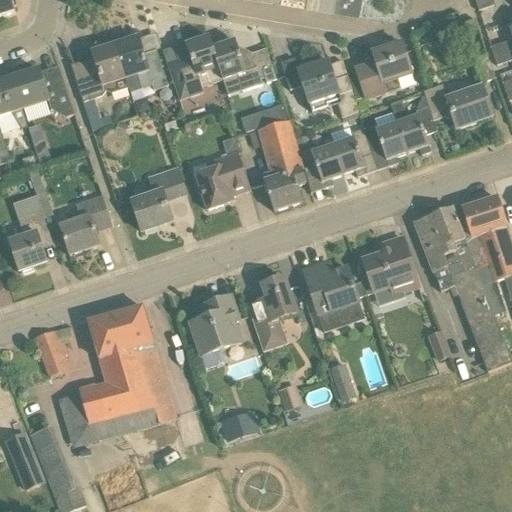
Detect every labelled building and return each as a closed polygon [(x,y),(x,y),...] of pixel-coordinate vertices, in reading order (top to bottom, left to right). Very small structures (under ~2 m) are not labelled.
[(11,0),(0,0),(0,18),(16,14),(11,0)] [(491,0),(486,0),(476,3),(479,13),(494,8),(491,0)] [(476,21),(462,26),(465,36),(479,31),(476,21)] [(214,50),(210,39),(187,46),(187,48),(175,52),(180,66),(169,70),(181,102),(191,99),(204,95),(202,89),(224,82),(220,72),(214,50)] [(157,52),(144,57),(138,40),(116,47),(127,81),(138,78),(142,91),(155,87),(153,82),(166,78),(157,52)] [(220,72),(224,82),(224,83),(239,79),(244,94),(279,82),(268,50),(253,55),(241,59),(236,43),(214,50),(220,72)] [(506,43),(491,48),(494,58),(510,53),(506,43)] [(358,71),(357,71),(356,69),(347,72),(358,100),(366,97),(368,102),(401,91),(398,83),(413,78),(403,46),(373,56),(376,65),(358,71)] [(75,77),(76,79),(75,79),(84,105),(103,98),(107,93),(113,96),(130,90),(127,82),(127,81),(116,47),(93,55),(98,71),(77,78),(77,77),(75,77)] [(511,59),(510,53),(494,58),(498,68),(511,62),(511,59)] [(488,56),(471,61),(480,87),(496,81),(488,56)] [(343,63),(330,67),(329,63),(300,73),(296,60),(281,65),(291,92),(304,88),(313,114),(338,106),(343,120),(346,119),(361,114),(346,72),(347,72),(343,63)] [(13,81),(28,129),(29,129),(23,112),(49,103),(52,111),(66,120),(75,117),(59,69),(41,75),(40,72),(13,81)] [(13,81),(0,84),(0,119),(16,114),(22,131),(28,129),(13,81)] [(511,81),(503,85),(507,94),(511,92),(511,81)] [(444,87),(424,94),(429,109),(434,123),(452,116),(457,132),(493,119),(483,89),(449,101),(444,87)] [(135,103),(139,116),(152,112),(148,100),(135,103)] [(258,116),(263,130),(288,122),(283,107),(258,116)] [(434,123),(429,109),(416,113),(418,119),(425,138),(426,138),(438,134),(434,123)] [(426,138),(425,138),(418,119),(398,126),(408,155),(420,152),(422,158),(432,155),(426,138)] [(289,124),(259,133),(274,182),(266,184),(274,214),(303,205),(298,188),(307,185),(289,124)] [(115,135),(126,137),(128,127),(118,125),(115,135)] [(408,155),(398,126),(377,133),(375,128),(364,131),(373,156),(383,153),(389,170),(398,166),(396,160),(408,155)] [(0,127),(0,166),(12,163),(0,127)] [(364,131),(352,136),(343,139),(345,145),(334,149),(344,178),(356,174),(358,180),(368,177),(362,160),(373,156),(364,131)] [(301,150),(311,146),(308,137),(298,141),(301,150)] [(236,142),(235,140),(223,143),(227,156),(239,153),(236,142)] [(40,164),(48,162),(51,161),(45,141),(33,145),(40,164)] [(344,178),(334,149),(312,156),(317,168),(305,173),(309,184),(321,180),(324,191),(334,188),(332,182),(344,178)] [(251,193),(239,155),(194,170),(208,213),(235,204),(232,195),(249,189),(250,193),(251,193)] [(48,162),(40,164),(42,171),(50,168),(48,162)] [(11,167),(3,170),(5,178),(14,175),(11,167)] [(167,204),(188,196),(179,172),(150,182),(155,197),(133,205),(143,234),(173,224),(167,204)] [(39,241),(50,237),(37,199),(14,206),(25,239),(11,244),(21,275),(47,266),(39,241)] [(95,231),(99,229),(100,234),(113,230),(102,199),(84,206),(77,208),(82,221),(61,229),(70,259),(101,248),(95,231)] [(511,243),(510,238),(498,200),(454,214),(477,273),(478,273),(489,270),(493,285),(505,281),(511,301),(511,243)] [(477,273),(454,214),(453,211),(415,225),(431,267),(440,294),(455,289),(470,328),(489,375),(511,365),(511,362),(495,318),(478,273),(477,273)] [(403,241),(385,247),(386,252),(382,253),(383,256),(363,263),(374,296),(401,287),(403,295),(420,289),(403,241)] [(359,305),(360,305),(348,271),(326,278),(322,268),(304,274),(317,314),(319,313),(326,334),(364,321),(359,305)] [(280,322),(297,317),(285,280),(263,288),(267,300),(247,306),(264,355),(288,346),(280,322)] [(236,326),(240,324),(232,298),(212,305),(214,311),(204,314),(206,321),(191,326),(202,359),(242,346),(236,326)] [(154,347),(155,347),(144,309),(89,325),(106,385),(78,393),(93,445),(177,421),(154,347)] [(443,333),(428,339),(438,364),(453,358),(443,333)] [(68,373),(60,350),(54,334),(36,340),(43,359),(50,380),(68,373)] [(346,366),(331,371),(341,405),(357,400),(346,366)] [(297,388),(279,393),(285,414),(303,408),(297,388)] [(254,413),(221,425),(228,445),(261,434),(254,413)] [(53,429),(31,437),(59,511),(77,511),(88,508),(80,489),(77,490),(53,429)] [(27,436),(6,444),(26,494),(47,486),(27,436)] [(91,506),(88,507),(90,511),(106,511),(96,488),(86,492),(91,506)]
